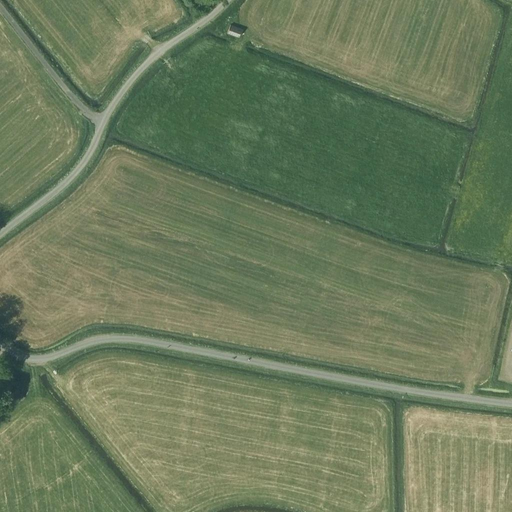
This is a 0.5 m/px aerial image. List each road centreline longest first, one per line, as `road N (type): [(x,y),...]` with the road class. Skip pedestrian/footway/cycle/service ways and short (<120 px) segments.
road 1 (unclassified): [(511,404),(115,339),(25,361),(0,344)]
road 2 (unclassified): [(0,233),(78,169),(134,74),(226,0)]
